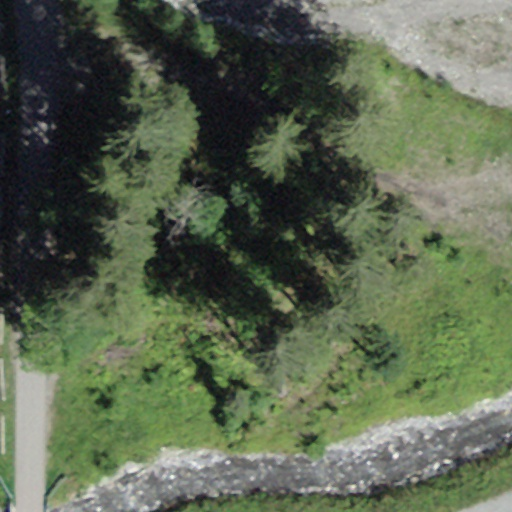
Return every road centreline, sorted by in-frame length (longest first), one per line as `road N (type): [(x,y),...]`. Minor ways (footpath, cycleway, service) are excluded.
road 1 (residential): [(28,511),(38,52),(32,0)]
road 2 (track): [(38,52),(195,57),(406,165),(511,153)]
